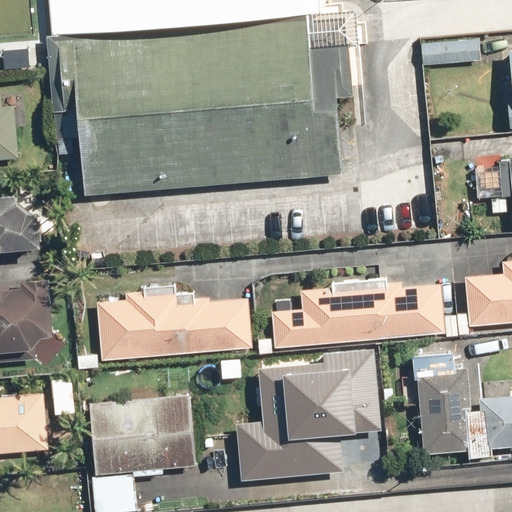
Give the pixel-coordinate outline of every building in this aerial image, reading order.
[(83,194),(341,173),(334,96),(353,94),(345,9),(47,34),(53,113),(76,111),(83,194)] [(421,43),(423,64),(480,59),(479,38),(421,43)] [(0,159),(18,158),(13,104),(2,105),(0,90),(0,159)] [(511,194),(511,152),(510,153),(511,161),(473,163),(475,197),(511,194)] [(17,192),(0,194),(0,248),(43,244),(39,208),(28,209),(18,201),(17,192)] [(464,275),(468,324),(511,320),(511,258),(501,260),(502,272),(464,275)] [(22,285),(0,285),(0,350),(33,348),(47,333),(54,332),(50,274),(22,276),(22,285)] [(271,310),(274,346),(445,331),(441,283),(402,286),(402,279),(300,288),(301,307),(271,310)] [(96,301),(102,359),(252,345),(248,296),(210,300),(209,296),(179,299),(178,287),(126,292),(126,298),(96,301)] [(235,422),(240,479),(343,469),(336,392),(376,388),(373,346),(325,350),(329,388),(291,391),(293,417),(235,422)] [(414,354),(423,455),(474,449),(467,366),(455,367),(452,351),(414,354)] [(74,371),(54,375),(60,414),(80,410),(74,371)] [(91,474),(95,511),(136,507),(132,470),(195,463),(187,391),(89,402),(97,474),(91,474)] [(43,393),(0,396),(0,450),(47,447),(43,393)] [(511,393),(480,397),(486,448),(511,444),(511,393)]
